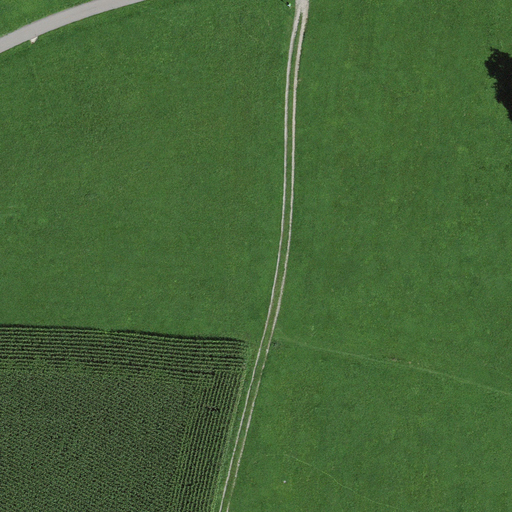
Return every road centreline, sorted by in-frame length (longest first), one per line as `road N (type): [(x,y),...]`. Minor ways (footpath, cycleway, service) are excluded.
road 1 (track): [(225,511),(274,286),(305,0)]
road 2 (track): [(124,0),(0,47)]
